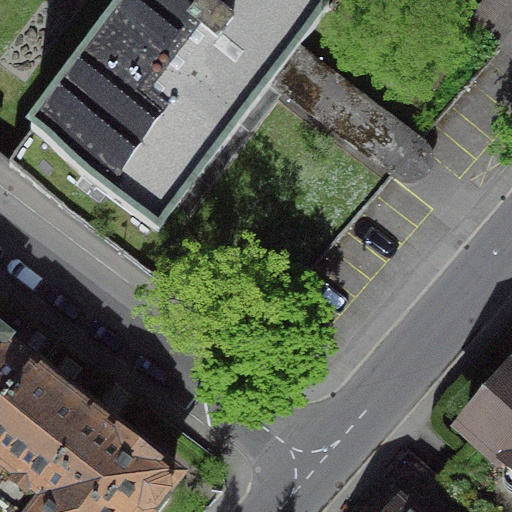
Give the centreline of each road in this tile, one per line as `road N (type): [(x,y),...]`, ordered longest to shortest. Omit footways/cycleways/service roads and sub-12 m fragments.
road 1 (residential): [(0,231),(317,468)]
road 2 (residential): [(317,468),(511,244)]
